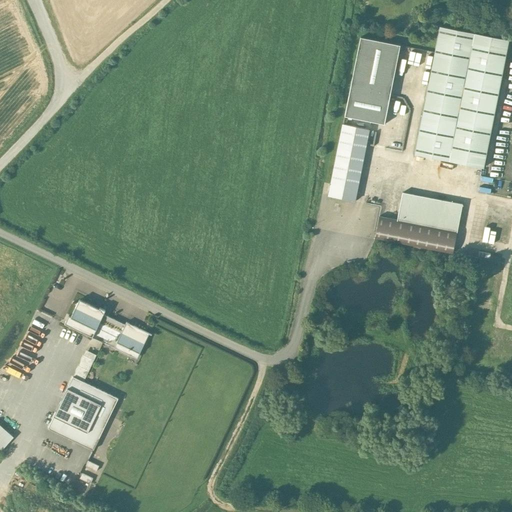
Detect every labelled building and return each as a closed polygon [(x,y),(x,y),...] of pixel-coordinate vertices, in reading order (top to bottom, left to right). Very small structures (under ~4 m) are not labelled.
[(508,40),(440,26),(434,59),(415,154),(483,167),(486,154),(505,58),(508,40)] [(400,45),(361,37),(356,60),(345,116),(384,124),(400,45)] [(369,129),(343,124),(329,195),(355,201),(369,129)] [(397,219),(457,231),(462,204),(403,192),(397,219)] [(469,212),(462,210),(458,230),(465,232),(469,212)] [(397,219),(379,216),(375,237),(453,253),(457,231),(397,219)] [(99,309),(79,299),(71,317),(68,315),(65,323),(92,337),(103,314),(105,310),(100,307),(99,309)] [(114,319),(103,314),(92,337),(103,342),(114,319)] [(125,324),(114,319),(103,342),(114,347),(125,324)] [(152,334),(126,322),(125,324),(114,347),(132,356),(132,355),(134,351),(139,353),(149,334),(151,335),(152,334)] [(86,350),(83,355),(94,360),(96,355),(86,350)] [(94,360),(83,355),(80,360),(91,366),(94,360)] [(91,366),(80,360),(78,366),(89,371),(91,366)] [(89,371),(78,366),(75,371),(86,376),(89,371)] [(86,376),(75,371),(73,377),(83,382),(86,376)] [(73,377),(48,428),(94,450),(118,398),(83,382),(73,377)] [(0,441),(7,445),(13,438),(0,426),(0,441)] [(99,466),(88,460),(86,466),(96,471),(99,466)] [(93,478),(82,473),(80,478),(90,483),(93,478)]
